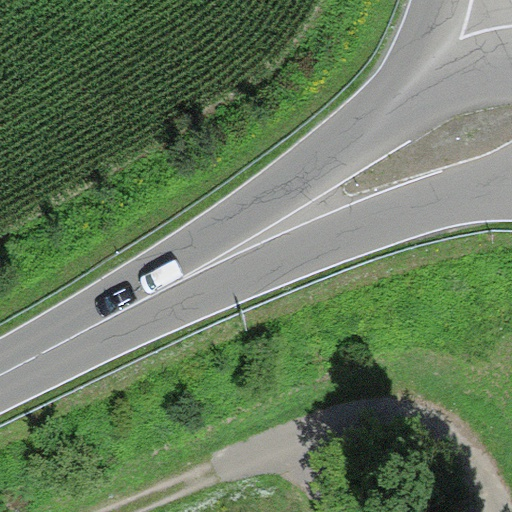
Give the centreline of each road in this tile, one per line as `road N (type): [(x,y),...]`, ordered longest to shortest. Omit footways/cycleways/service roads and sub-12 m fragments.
road 1 (track): [(501,511),(474,457),(443,423),(387,392),(216,450),(77,511)]
road 2 (secondary): [(407,160),(0,386)]
road 3 (secondary): [(470,0),(465,35),(407,160)]
